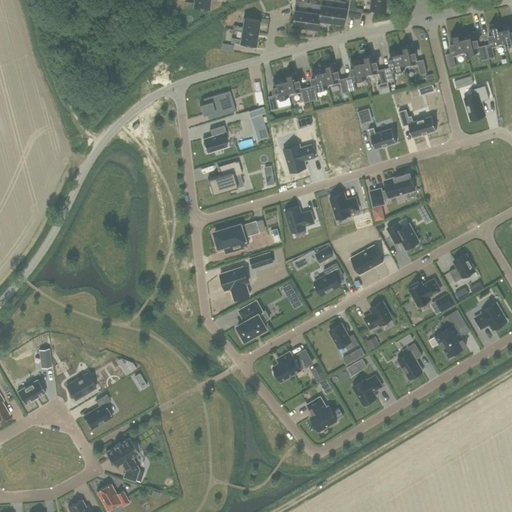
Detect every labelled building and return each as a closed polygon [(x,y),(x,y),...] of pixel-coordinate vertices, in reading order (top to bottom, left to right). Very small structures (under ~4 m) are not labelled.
[(193,0),(193,3),(184,2),(183,7),(193,8),(193,6),(209,8),(209,0),(193,0)] [(334,6),(333,6),(325,5),(325,0),(321,0),(321,5),(322,5),(320,13),(321,13),(320,20),(332,22),(334,6)] [(333,0),(333,6),(334,6),(332,22),(345,23),(347,8),(337,7),(338,0),(333,0)] [(371,0),(370,9),(386,11),(387,0),(371,0)] [(293,25),(306,27),(308,11),(307,11),(299,10),(300,2),(295,1),(294,10),(295,10),(293,25)] [(321,13),(320,13),(312,12),(313,3),(308,3),(307,11),(308,11),(306,27),(319,28),(320,20),(321,13)] [(232,30),(241,31),(241,30),(258,33),(259,20),(243,18),(242,27),(233,26),(232,30)] [(500,23),(505,45),(511,43),(511,22),(502,24),(502,23),(500,23)] [(505,45),(500,23),(489,26),(491,34),(489,34),(491,43),(485,44),(488,58),(495,56),(492,46),(504,44),(505,45)] [(241,30),(241,31),(240,39),(231,38),(230,43),(240,44),(240,43),(256,45),(258,33),(241,30)] [(462,32),(467,54),(480,51),(482,59),(488,58),(485,44),(479,46),(477,38),(475,39),(473,31),(463,33),(463,32),(462,32)] [(466,54),(467,54),(462,32),(450,35),(452,43),(450,43),(452,52),(446,53),(449,67),(456,66),(454,56),(466,53),(466,54)] [(404,63),(405,68),(406,68),(406,67),(418,64),(420,74),(427,72),(423,58),(417,60),(415,51),(413,52),(411,44),(400,47),(404,63)] [(392,71),(405,68),(404,63),(400,47),(399,47),(399,48),(389,51),(391,58),(389,59),(391,66),(385,68),(388,81),(394,80),(392,71)] [(362,56),(366,77),(368,77),(368,76),(379,73),(382,83),(388,81),(385,68),(378,69),(376,60),(374,61),(373,53),(362,56)] [(354,80),(366,77),(362,56),(360,56),(360,58),(350,60),(352,68),(350,68),(352,75),(346,77),(349,91),(356,89),(354,80)] [(323,65),(328,87),(329,86),(329,85),(341,82),(343,92),(349,91),(346,77),(340,78),(338,70),(336,70),(334,62),(323,65)] [(315,90),(328,87),(323,65),(322,65),(321,66),(322,67),(312,69),(314,77),(312,77),(314,85),(308,86),(311,100),(318,98),(315,90)] [(288,91),(289,96),(291,96),(290,94),(302,91),(305,101),(311,100),(308,86),(301,88),(299,79),(297,79),(295,72),(284,74),(288,91)] [(277,99),(289,96),(288,91),(284,74),(283,75),(283,76),(274,78),(275,86),(273,87),(275,94),(269,95),(272,109),(279,108),(277,99)] [(471,74),(463,77),(465,85),(474,82),(471,74)] [(382,83),(378,84),(380,93),(390,91),(388,81),(382,83)] [(485,114),(481,101),(482,100),(489,98),(485,85),(471,89),(473,94),(473,95),(464,98),(471,119),(485,114)] [(200,99),(198,99),(203,115),(208,113),(209,118),(235,110),(232,97),(227,99),(225,92),(230,91),(230,90),(203,98),(205,102),(201,103),(200,99)] [(91,107),(88,103),(81,108),(85,112),(91,107)] [(305,112),(312,109),(310,103),(303,105),(305,112)] [(406,109),(399,111),(403,125),(403,123),(408,121),(408,124),(412,137),(436,129),(432,114),(413,120),(411,115),(408,116),(406,109)] [(363,110),(357,112),(361,123),(367,121),(363,110)] [(310,116),(303,118),(305,125),(312,123),(310,116)] [(212,135),(203,138),(207,152),(227,146),(225,138),(228,137),(224,124),(210,129),(212,135)] [(374,126),(369,128),(375,148),(397,142),(392,127),(376,132),(374,126)] [(300,147),(299,144),(283,148),(290,171),(306,167),(304,159),(307,157),(308,159),(309,158),(311,157),(313,156),(314,157),(315,157),(311,144),(300,147)] [(222,174),(208,178),(210,185),(209,186),(211,193),(212,192),(212,194),(230,189),(231,189),(231,188),(237,186),(234,176),(242,173),(238,161),(218,167),(218,168),(219,167),(220,168),(221,168),(222,173),(221,173),(222,174)] [(273,174),(272,166),(264,167),(265,175),(273,174)] [(384,180),(387,189),(382,191),(381,188),(369,190),(373,206),(385,203),(384,198),(390,196),(390,197),(415,189),(411,178),(413,177),(413,175),(411,176),(409,172),(384,180)] [(344,192),(330,197),(336,218),(350,214),(350,211),(359,208),(355,196),(346,199),(344,192)] [(299,206),(285,210),(291,231),(306,227),(305,225),(314,222),(310,210),(301,213),(299,206)] [(382,206),(372,208),(375,220),(385,218),(382,206)] [(369,211),(353,216),(357,228),(373,223),(369,211)] [(259,232),(256,221),(240,225),(240,224),(215,232),(216,234),(214,235),(216,244),(218,243),(219,246),(225,244),(227,251),(247,245),(244,235),(249,233),(249,234),(259,232)] [(398,221),(387,227),(393,238),(399,235),(406,247),(418,240),(408,222),(401,227),(398,221)] [(374,244),(351,257),(360,274),(383,261),(374,244)] [(321,262),(333,255),(328,247),(316,253),(319,259),(321,262)] [(314,250),(302,257),(307,265),(319,259),(316,253),(314,250)] [(270,251),(250,258),(251,259),(252,259),(254,265),(253,265),(253,267),(273,261),(270,251)] [(470,259),(469,259),(465,253),(454,260),(458,266),(455,268),(455,267),(454,268),(450,270),(449,270),(455,281),(475,270),(472,265),(473,264),(470,259)] [(327,274),(315,281),(322,294),(341,283),(338,278),(344,274),(337,262),(324,269),(327,274)] [(243,266),(220,273),(225,289),(231,287),(235,299),(249,294),(246,282),(248,282),(243,266)] [(411,287),(409,288),(418,305),(431,298),(429,295),(440,289),(434,278),(423,284),(421,281),(419,283),(418,281),(410,285),(411,287)] [(287,294),(295,290),(290,282),(282,287),(287,294)] [(459,299),(468,294),(465,287),(455,292),(459,299)] [(449,293),(436,300),(441,310),(441,311),(455,303),(449,293)] [(270,317),(266,310),(265,310),(263,311),(256,300),(239,310),(245,321),(237,325),(239,328),(237,329),(242,338),(244,337),(245,339),(266,328),(263,321),(270,317)] [(379,323),(380,324),(391,318),(382,301),(371,307),(374,313),(371,315),(370,314),(364,317),(370,328),(379,323)] [(495,302),(482,310),(483,312),(474,317),(481,328),(486,324),(486,323),(489,321),(493,328),(506,320),(501,313),(502,313),(498,306),(497,307),(495,302)] [(466,344),(457,329),(465,324),(465,325),(466,324),(457,310),(445,317),(443,319),(448,327),(435,335),(439,343),(440,342),(445,351),(444,352),(445,354),(447,358),(454,354),(453,352),(466,344)] [(341,324),(330,330),(333,336),(332,336),(335,342),(336,341),(339,347),(350,341),(353,347),(359,343),(353,333),(348,336),(341,324)] [(410,333),(403,338),(406,344),(414,340),(410,333)] [(374,348),(381,344),(377,337),(370,340),(374,348)] [(422,355),(414,342),(403,349),(406,354),(398,359),(409,378),(423,370),(416,359),(422,355)] [(361,347),(355,350),(359,357),(365,354),(361,347)] [(49,348),(39,349),(41,367),(51,366),(49,348)] [(280,363),(272,367),(274,369),(274,370),(273,372),(273,373),(274,375),(275,376),(276,377),(277,378),(279,378),(280,381),(301,369),(301,368),(305,365),(305,366),(312,362),(305,349),(298,353),(299,355),(294,357),(293,355),(292,355),(290,351),(277,358),(280,363)] [(362,358),(355,363),(360,371),(368,367),(362,358)] [(136,368),(133,362),(125,368),(128,373),(136,368)] [(326,377),(319,365),(310,370),(318,382),(326,377)] [(88,372),(67,385),(76,399),(96,387),(88,372)] [(365,379),(353,386),(364,404),(367,402),(367,404),(374,400),(373,398),(376,397),(372,391),(382,385),(375,375),(366,380),(365,379)] [(46,391),(38,379),(17,391),(25,404),(46,391)] [(1,381),(0,381),(0,394),(4,400),(11,396),(1,381)] [(92,428),(112,416),(104,404),(105,403),(110,400),(106,393),(96,400),(99,405),(99,406),(84,415),(92,428)] [(0,394),(0,418),(9,413),(2,401),(4,400),(0,394)] [(310,417),(318,431),(330,424),(331,425),(337,422),(336,420),(337,419),(329,405),(326,407),(320,397),(307,404),(313,415),(310,417)] [(114,446),(106,451),(115,467),(121,463),(126,470),(123,476),(135,480),(139,468),(132,457),(139,452),(137,449),(139,448),(139,445),(138,443),(137,441),(136,440),(134,439),(132,440),(130,437),(121,442),(120,441),(114,445),(114,446)] [(116,493),(110,483),(96,490),(107,511),(121,503),(123,505),(129,502),(122,490),(116,493)] [(88,510),(81,499),(68,507),(70,511),(100,511),(99,509),(93,511),(92,511),(90,508),(88,510)]
